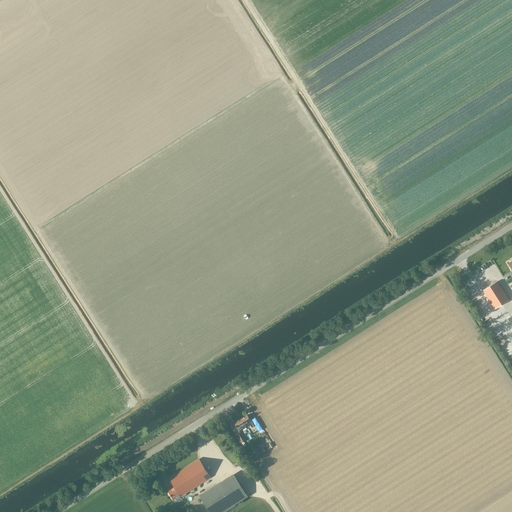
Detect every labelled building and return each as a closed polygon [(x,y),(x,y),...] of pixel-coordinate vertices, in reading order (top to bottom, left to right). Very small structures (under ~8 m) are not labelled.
[(495,309),(509,300),(497,282),(483,290),(495,309)] [(244,425),(244,424),(248,422),(250,425),(252,428),(254,426),(247,415),(241,419),(244,425)] [(246,427),(244,424),(244,425),(241,419),(234,423),(236,427),(239,432),(246,427)] [(242,443),(245,440),(241,433),(237,435),(242,443)] [(180,496),(211,478),(200,459),(170,477),(175,486),(168,490),(173,499),(179,495),(180,496)] [(234,476),(200,496),(209,511),(223,511),(237,503),(238,505),(240,504),(239,503),(247,498),(234,476)]
